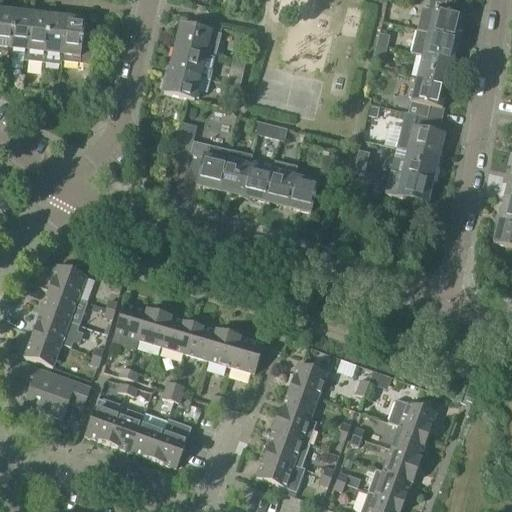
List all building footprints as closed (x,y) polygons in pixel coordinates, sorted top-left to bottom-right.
[(428,12),(421,11),(416,34),(458,44),(464,21),(461,20),(464,8),(431,0),(428,12)] [(0,55),(8,56),(7,63),(9,63),(14,16),(0,13),(0,55)] [(14,16),(9,63),(26,65),(27,54),(28,54),(32,18),(14,16)] [(27,54),(26,65),(44,67),(45,56),(49,20),(32,18),(28,54),(27,54)] [(45,56),(44,67),(61,69),(61,64),(62,58),(66,21),(49,20),(45,56)] [(66,21),(62,58),(61,64),(92,68),(96,35),(83,33),(84,23),(66,21)] [(210,35),(181,28),(175,52),(215,61),(220,38),(210,36),(210,35)] [(410,57),(421,60),(452,67),(458,44),(416,34),(410,57)] [(389,39),(379,37),(377,49),(386,51),(389,39)] [(386,51),(377,49),(374,60),(384,62),(386,51)] [(169,74),(205,83),(205,84),(209,84),(215,61),(175,52),(169,74)] [(452,67),(421,60),(416,82),(447,90),(452,67)] [(234,61),(233,66),(232,71),(243,74),(246,64),(234,61)] [(243,74),(232,71),(229,83),(240,86),(243,74)] [(205,83),(169,74),(164,97),(193,105),(196,93),(202,94),(205,84),(205,83)] [(447,90),(416,82),(408,117),(441,125),(444,113),(441,112),(447,90)] [(240,86),(229,83),(226,93),(238,96),(240,86)] [(395,152),(408,155),(408,154),(438,162),(443,138),(438,137),(441,125),(408,117),(408,118),(403,117),(395,152)] [(192,150),(193,146),(192,146),(196,130),(180,126),(170,169),(187,173),(192,150)] [(261,140),(264,128),(255,126),(252,137),(261,140)] [(273,143),(276,131),(264,128),(261,140),(273,143)] [(284,145),(287,133),(276,131),(273,143),(284,145)] [(184,183),(197,186),(196,189),(219,195),(227,161),(229,155),(193,146),(192,150),(187,173),(184,183)] [(408,154),(408,155),(395,152),(393,161),(390,175),(402,178),(402,177),(432,184),(438,162),(408,154)] [(248,170),(247,170),(249,162),(250,160),(229,155),(227,161),(219,195),(241,200),(248,170)] [(359,155),(357,163),(356,166),(366,169),(369,157),(359,155)] [(247,170),(248,170),(241,200),(264,205),(271,176),(273,168),(249,162),(247,170)] [(264,205),(286,211),(293,181),(296,170),(274,165),(273,168),(271,176),(264,205)] [(366,169),(356,166),(354,178),(363,180),(366,169)] [(402,177),(402,178),(396,201),(426,208),(432,184),(402,177)] [(293,181),(286,211),(309,216),(314,194),(320,195),(322,187),(293,181)] [(511,204),(504,203),(499,225),(511,228),(511,204)] [(493,248),(511,252),(511,228),(499,225),(493,248)] [(86,280),(57,269),(48,294),(77,304),(86,280)] [(40,316),(69,327),(77,304),(48,294),(40,316)] [(117,307),(109,305),(106,313),(115,315),(117,307)] [(123,309),(115,338),(112,348),(135,355),(137,345),(146,316),(145,315),(123,309)] [(104,321),(112,323),(115,315),(106,313),(104,321)] [(145,315),(146,316),(137,345),(162,352),(170,323),(171,323),(172,321),(146,314),(145,315)] [(32,339),(61,349),(70,352),(73,346),(78,348),(82,338),(76,335),(78,330),(69,327),(40,316),(32,339)] [(192,329),(171,323),(170,323),(162,352),(184,358),(192,329)] [(214,336),(192,329),(184,358),(207,365),(215,336),(214,336)] [(214,336),(215,336),(207,365),(231,372),(239,343),(240,343),(241,342),(215,334),(214,336)] [(61,349),(32,339),(24,362),(52,372),(61,349)] [(262,350),(240,343),(239,343),(231,372),(254,379),(262,350)] [(92,360),(101,363),(103,353),(95,351),(92,360)] [(92,360),(89,368),(98,371),(101,363),(92,360)] [(14,387),(29,393),(23,409),(43,417),(56,380),(22,367),(14,387)] [(326,379),(298,368),(290,391),(318,401),(326,379)] [(119,372),(117,381),(126,383),(129,374),(119,372)] [(129,374),(126,383),(135,386),(138,377),(129,374)] [(90,392),(56,380),(43,417),(62,424),(69,407),(83,412),(90,392)] [(360,384),(355,398),(363,401),(368,387),(360,384)] [(167,386),(165,392),(165,394),(173,396),(175,388),(167,386)] [(128,390),(118,387),(116,396),(125,399),(128,390)] [(371,404),(377,390),(368,387),(363,401),(371,404)] [(183,391),(175,388),(173,396),(181,399),(183,391)] [(128,390),(125,399),(134,401),(137,392),(128,390)] [(290,391),(282,413),(281,414),(309,424),(318,401),(290,391)] [(165,394),(163,399),(162,402),(171,405),(173,396),(165,394)] [(179,407),(181,399),(173,396),(171,405),(179,407)] [(213,400),(211,408),(219,410),(222,402),(213,400)] [(222,402),(219,410),(227,412),(229,404),(222,402)] [(121,411),(98,403),(84,440),(108,449),(121,411)] [(398,431),(399,430),(427,440),(435,418),(407,408),(395,403),(386,427),(398,431)] [(142,419),(121,411),(108,449),(130,457),(140,428),(142,419)] [(271,437),(273,438),(273,437),(308,450),(316,426),(309,424),(281,414),(282,413),(280,412),(271,437)] [(152,464),(176,473),(191,431),(168,423),(163,436),(162,436),(152,464)] [(338,434),(347,437),(350,428),(341,425),(338,434)] [(152,464),(162,436),(140,428),(130,457),(152,464)] [(352,438),(361,442),(364,434),(355,430),(352,438)] [(398,431),(391,452),(419,463),(419,462),(427,440),(399,430),(398,431)] [(347,437),(338,434),(335,443),(343,446),(347,437)] [(273,437),(273,438),(265,459),(304,474),(304,473),(301,472),(308,450),(273,437)] [(361,442),(352,438),(348,449),(357,452),(361,442)] [(382,476),(411,485),(410,487),(412,488),(421,463),(419,462),(419,463),(391,452),(382,476)] [(265,459),(256,482),(285,493),(295,497),(304,474),(265,459)] [(322,480),(331,483),(334,474),(325,471),(322,480)] [(374,473),(367,495),(384,501),(403,508),(410,487),(411,485),(382,476),(374,473)] [(347,479),(339,477),(336,485),(344,487),(347,479)] [(331,483),(322,480),(319,489),(327,492),(331,483)] [(333,494),(341,496),(344,487),(336,485),(333,494)] [(360,511),(401,511),(403,508),(384,501),(367,495),(360,511)]
